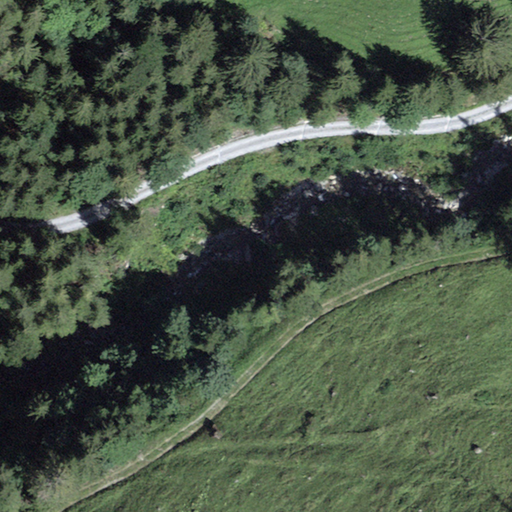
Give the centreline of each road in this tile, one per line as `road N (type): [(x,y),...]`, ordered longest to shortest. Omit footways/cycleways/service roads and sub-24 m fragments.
road 1 (track): [(511,249),(425,267),(339,302),(162,451),(55,511)]
road 2 (track): [(511,107),(452,125),(282,134),(212,155),(88,217),(0,222)]
